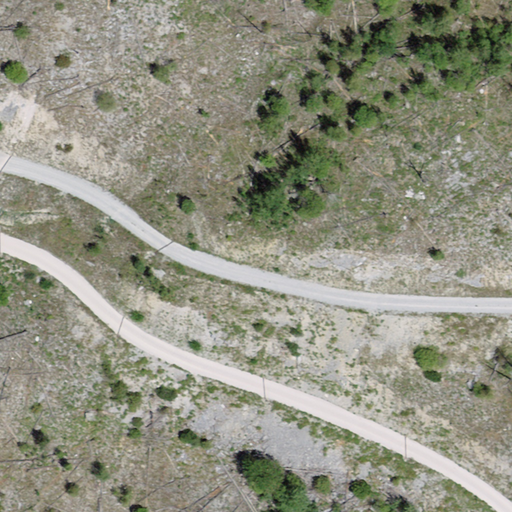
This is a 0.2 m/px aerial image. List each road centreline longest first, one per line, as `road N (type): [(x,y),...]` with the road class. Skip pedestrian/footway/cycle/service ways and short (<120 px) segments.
road 1 (track): [(501,511),(419,459),(142,353),(28,258),(0,246)]
road 2 (track): [(0,167),(61,183),(117,212),(160,250),(241,282),(352,302),(511,305)]
